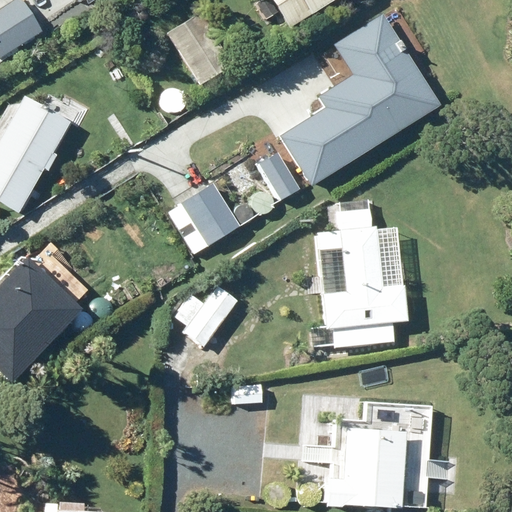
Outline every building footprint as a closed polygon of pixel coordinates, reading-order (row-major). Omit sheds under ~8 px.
[(7,0),(0,5),(0,54),(50,21),(36,0),(7,0)] [(74,0),(87,18),(112,0),(74,0)] [(263,0),(281,28),(325,0),(263,0)] [(160,33),(193,84),(222,66),(190,15),(160,33)] [(434,86),(408,47),(400,52),(394,42),(357,67),(389,116),(434,86)] [(15,97),(0,123),(0,207),(8,212),(59,122),(15,97)] [(384,141),(365,105),(343,116),(362,153),(384,141)] [(355,153),(331,117),(311,131),(334,167),(355,153)] [(205,185),(161,213),(173,231),(184,223),(189,230),(177,238),(187,255),(231,226),(205,185)] [(312,259),(315,327),(306,327),(307,347),(368,344),(367,324),(396,323),(394,286),(391,286),(390,263),(386,263),(384,228),(365,229),(364,210),(334,211),(335,230),(330,231),(330,235),(322,235),(312,259)] [(0,381),(67,309),(11,256),(0,268),(0,381)] [(168,317),(181,326),(177,332),(197,347),(230,300),(210,286),(197,304),(185,295),(168,317)] [(260,458),(258,498),(292,500),(293,481),(314,483),(312,505),(388,510),(388,506),(400,507),(402,477),(426,479),(427,461),(402,459),(404,423),(325,418),(322,462),(260,458)] [(414,499),(401,509),(402,511),(418,511),(422,509),(414,499)] [(70,511),(71,505),(48,503),(47,511),(70,511)]
